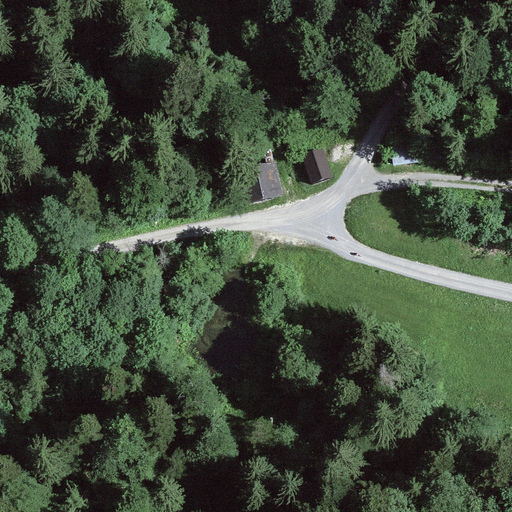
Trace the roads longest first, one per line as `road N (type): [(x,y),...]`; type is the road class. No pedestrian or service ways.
road 1 (unclassified): [(0,273),(270,216),(306,216)]
road 2 (unclassified): [(306,216),(345,190),(380,130),(480,0)]
road 3 (unclassified): [(306,216),(363,253),(511,293)]
